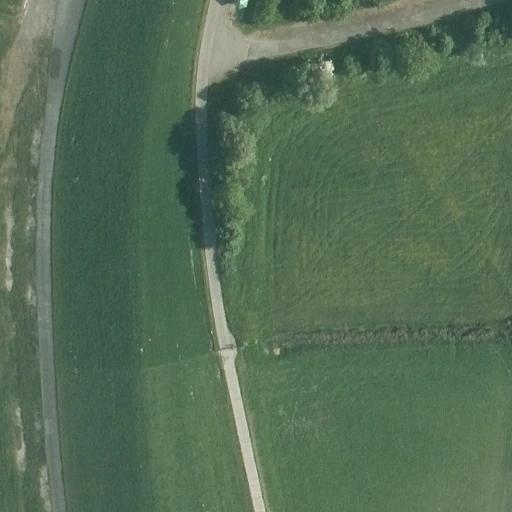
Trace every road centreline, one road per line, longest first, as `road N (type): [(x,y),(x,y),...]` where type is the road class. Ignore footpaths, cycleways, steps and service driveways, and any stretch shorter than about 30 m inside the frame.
road 1 (track): [(71,0),(45,154),(43,328),(58,511)]
road 2 (track): [(263,511),(213,271),(209,57)]
